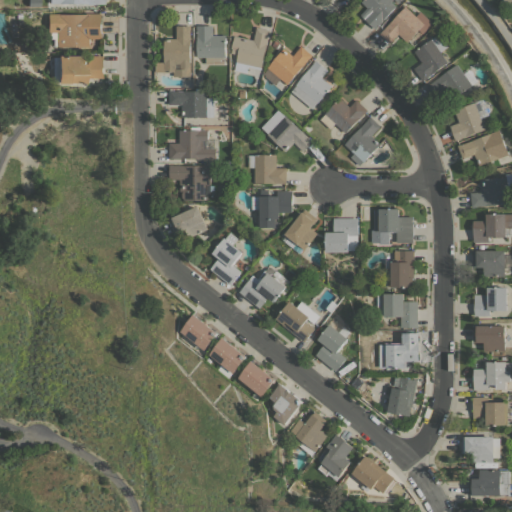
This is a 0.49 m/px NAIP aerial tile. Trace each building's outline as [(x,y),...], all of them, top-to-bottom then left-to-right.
[(361,14),(368,7),(362,1),(363,0),(402,0),(400,3),(397,0),(394,0),(393,1),(398,6),(377,29),(361,14)] [(418,16),(422,11),(434,23),(425,33),(420,29),(409,41),(400,33),(391,43),(381,33),(407,6),(418,16)] [(48,32),(48,13),(58,13),(58,14),(88,13),(102,13),(102,38),(90,39),(90,46),(57,46),(57,38),(50,39),(50,32),(48,32)] [(192,25),(192,29),(191,29),(191,41),(191,62),(191,76),(174,76),(174,71),(164,71),(164,62),(165,62),(165,38),(177,38),(177,25),(192,25)] [(226,56),(225,56),(225,63),(207,64),(207,57),(198,57),(197,44),(196,44),(196,38),(197,38),(197,36),(198,36),(198,28),(197,28),(197,25),(213,25),(213,35),(227,35),(227,37),(226,37),(226,42),(227,42),(227,47),(226,47),(226,48),(228,48),(228,55),(226,55),(226,56)] [(232,53),(233,48),(232,48),(235,35),(254,40),(257,27),(271,30),(270,34),(262,67),(261,67),(261,69),(248,66),(247,72),(236,69),(238,62),(237,61),(232,60),(234,53),(232,53)] [(438,34),(441,32),(450,45),(442,51),(450,61),(427,77),(428,78),(424,81),(415,68),(423,62),(416,51),(433,38),(433,39),(438,35),(438,34)] [(313,55),(311,58),(310,57),(288,84),(281,78),(276,84),(265,75),(266,75),(264,73),(268,68),(268,67),(284,47),(294,55),(302,45),(313,55)] [(88,55),(88,63),(89,63),(89,55),(104,55),(104,78),(87,78),(87,82),(52,83),(52,69),(53,65),(54,60),(58,60),(58,55),(88,55)] [(297,85),(296,84),(314,62),(316,59),(329,69),(322,77),(332,85),(318,102),(313,108),(292,91),(297,85)] [(472,67),(480,79),(474,84),(454,99),(446,89),(436,96),(428,85),(431,83),(459,63),(465,72),(472,67)] [(196,88),(206,88),(206,90),(208,90),(208,97),(215,97),(215,116),(183,117),(183,104),(170,104),(170,90),(175,90),(175,91),(196,90),(196,88)] [(366,113),(365,113),(346,133),(336,123),(331,128),(321,119),(326,113),(341,97),(350,106),(357,99),(369,110),(366,113)] [(486,128),(460,138),(460,139),(457,140),(451,125),(460,122),(456,109),(476,102),(487,98),(492,114),(482,118),(486,128)] [(279,108),(286,115),(310,138),(311,138),(314,140),(304,151),(295,142),(286,151),(268,134),(269,133),(262,127),(279,108)] [(368,119),(371,116),(381,125),(372,135),(381,144),(364,161),(360,165),(351,156),(355,153),(345,144),(368,119)] [(184,125),(190,125),(190,129),(191,129),(191,127),(201,127),(201,129),(209,129),(209,135),(219,135),(219,148),(217,148),(217,158),(174,158),(174,159),(170,159),(170,142),(180,142),(180,129),(184,129),(184,125)] [(501,129),(510,154),(480,165),(476,153),(464,158),(459,145),(463,143),(463,144),(501,129)] [(255,167),(249,167),(249,154),(255,154),(277,154),(277,167),(287,167),(287,183),(255,182),(255,167)] [(209,200),(183,200),(183,191),(181,191),(181,179),(170,179),(170,164),(174,164),(174,165),(212,165),(212,185),(217,185),(217,191),(211,191),(211,196),(209,196),(209,200)] [(506,174),(511,173),(511,185),(509,186),(511,202),(486,205),(486,206),(473,207),(471,192),(485,191),(483,179),(507,176),(506,174)] [(256,218),(256,208),(253,208),(253,196),(260,196),(261,196),(261,189),(269,189),(269,195),(277,195),(277,190),(293,190),(293,212),(280,212),(280,218),(278,218),(278,224),(277,224),(277,227),(260,227),(260,218),(256,218)] [(167,207),(173,204),(177,213),(171,216),(167,207)] [(209,228),(190,237),(186,229),(176,234),(169,219),(199,205),(209,228)] [(285,234),(305,208),(318,218),(311,227),(318,233),(305,249),(304,248),(300,253),(283,238),(286,235),(285,234)] [(396,231),(388,231),(388,243),(380,243),(380,242),(371,242),(371,231),(374,231),(374,209),(380,209),(380,208),(400,208),(400,216),(414,216),(414,242),(397,242),(396,231)] [(507,236),(490,236),(490,241),(474,241),(474,219),(487,219),(487,213),(511,213),(511,235),(507,235),(507,236)] [(359,249),(349,249),(349,251),(326,251),(326,242),(325,242),(325,240),(326,240),(326,231),(334,231),(334,217),(359,217),(359,235),(358,235),(359,249)] [(220,257),(214,253),(226,237),(226,238),(231,232),(239,238),(235,244),(244,251),(234,264),(242,271),(231,284),(211,268),(220,257)] [(415,277),(414,277),(414,286),(392,287),(392,286),(384,286),(383,279),(389,279),(389,271),(386,271),(386,259),(395,259),(395,250),(415,250),(415,277)] [(511,254),(511,268),(506,268),(506,275),(485,275),(485,267),(474,267),(474,250),(506,250),(506,254),(511,254)] [(254,274),(258,278),(265,269),(266,270),(268,268),(273,267),(291,281),(275,301),(269,297),(260,308),(240,292),(254,274)] [(508,310),(491,310),(491,315),(475,315),(475,294),(488,294),(488,287),(496,287),(496,286),(498,286),(498,287),(508,287),(508,310)] [(418,327),(401,327),(401,316),(385,316),(385,293),(405,293),(405,300),(418,300),(418,327)] [(302,301),(320,315),(313,325),(316,328),(306,341),(277,319),(291,301),(298,306),(302,301)] [(218,332),(204,350),(181,331),(194,313),(218,332)] [(349,338),(339,351),(347,358),(337,371),(316,355),(325,344),(319,339),(331,323),(349,338)] [(506,350),(485,351),(485,342),(474,342),(474,325),(506,325),(506,350)] [(420,341),(420,360),(406,361),(406,367),(386,367),(386,366),(381,366),(381,357),(383,357),(383,354),(381,354),(381,345),(386,345),(386,344),(403,344),(403,332),(420,332),(420,341)] [(247,356),(233,373),(210,354),(223,337),(247,356)] [(276,379),(262,396),(238,377),(252,360),(276,379)] [(488,368),(487,361),(496,361),(496,360),(498,360),(498,361),(511,361),(511,381),(507,381),(507,389),(498,389),(498,388),(490,388),(490,389),(475,389),(474,368),(488,368)] [(393,387),(398,388),(400,376),(417,379),(412,406),(410,415),(388,412),(389,409),(382,402),(385,385),(393,387)] [(301,404),(285,424),(274,416),(278,411),(275,408),(274,405),(277,402),(270,396),(281,383),(301,399),(301,404)] [(508,423),(506,424),(487,424),(487,417),(474,417),(474,396),(489,396),(489,401),(506,401),(506,402),(508,402),(508,397),(511,398),(511,423),(508,423)] [(289,430),(299,418),(305,423),(315,411),(328,421),(321,429),(328,435),(315,451),(313,450),(310,454),(293,441),(297,437),(289,430)] [(346,457),(351,461),(336,480),(327,473),(326,475),(316,468),(322,461),(318,458),(325,449),(324,448),(326,446),(330,441),(331,441),(337,433),(340,436),(341,435),(347,440),(347,441),(354,447),(346,457)] [(501,459),(494,459),(494,461),(474,461),(474,452),(466,452),(462,452),(462,436),(501,436),(501,459)] [(395,478),(383,493),(374,486),(371,488),(370,487),(368,489),(362,485),(364,482),(352,473),(366,455),(395,478)] [(501,469),(501,470),(510,470),(511,493),(502,494),(469,495),(469,478),(480,478),(480,469),(501,469)]
